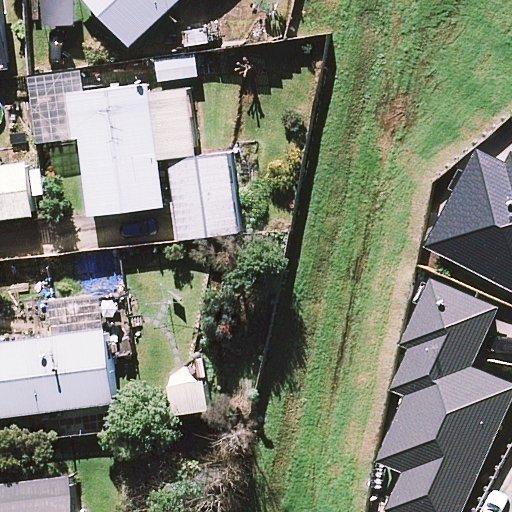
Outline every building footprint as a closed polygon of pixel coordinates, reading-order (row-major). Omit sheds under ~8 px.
[(185,0),(92,0),(135,46),(185,0)] [(199,156),(194,86),(88,94),(87,73),(36,77),(41,144),(87,141),(93,213),(168,208),(164,158),(199,156)] [(483,149),(431,241),(511,287),(511,163),(511,165),(483,149)] [(243,233),(234,156),(175,163),(183,239),(243,233)] [(0,220),(38,216),(32,165),(0,168),(0,220)] [(501,307),(436,279),(407,344),(414,347),(396,389),(410,396),(382,459),(409,471),(392,510),(396,511),(463,511),(511,401),(511,382),(475,366),(501,307)] [(0,418),(120,403),(111,330),(0,344),(0,418)] [(215,407),(207,379),(172,388),(179,417),(215,407)] [(0,483),(0,511),(80,511),(77,476),(0,483)]
